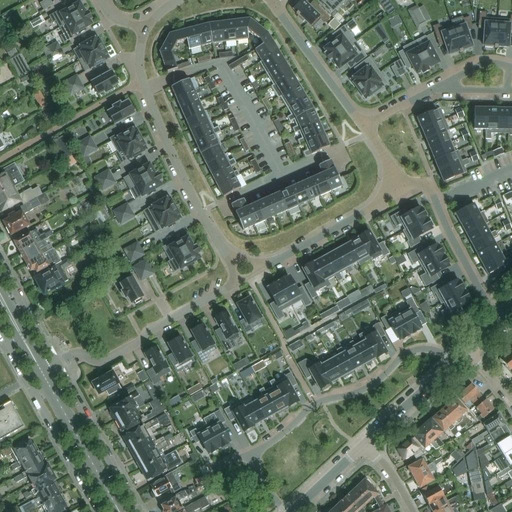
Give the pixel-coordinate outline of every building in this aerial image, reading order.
[(44,0),(45,1),(40,4),(44,10),(53,5),(52,3),(56,0),(58,0),(59,1),(60,0),(44,0)] [(333,12),(344,0),(321,0),(321,1),(333,12)] [(350,11),(354,5),(347,0),(346,0),(342,6),(350,11)] [(330,19),(319,8),(315,12),(302,1),(293,10),(297,13),(296,14),(298,16),(297,17),(303,23),(305,21),(312,28),(321,19),(326,23),(330,19)] [(56,21),(59,28),(88,13),(87,12),(85,13),(79,3),(72,7),(71,5),(65,8),(66,10),(60,13),(59,11),(49,17),(53,23),(56,21)] [(423,18),(418,9),(412,12),(419,25),(425,22),(423,18)] [(494,48),(495,48),(498,19),(486,18),(486,12),(479,12),(478,29),(484,29),(483,46),(494,47),(494,48)] [(88,13),(59,28),(63,35),(60,37),(64,43),(73,38),(72,35),(78,32),(79,34),(85,31),(84,29),(92,25),(89,20),(91,19),(88,13)] [(510,20),(498,19),(495,48),(497,48),(497,47),(508,48),(509,31),(511,30),(511,15),(510,15),(510,20)] [(41,16),(29,23),(33,29),(44,22),(41,16)] [(452,25),(461,52),(462,52),(462,51),(472,47),(467,31),(473,29),(469,17),(465,18),(464,16),(459,18),(461,24),(455,26),(454,24),(452,25)] [(259,41),(262,45),(271,40),(268,34),(249,19),(246,20),(247,31),(259,41)] [(248,39),(247,31),(246,20),(233,21),(236,41),(248,39)] [(334,41),(324,49),(326,53),(325,55),(329,61),(355,42),(348,33),(357,26),(352,20),(344,27),(331,36),(334,41)] [(222,23),(224,42),(236,41),(233,21),(222,23)] [(208,24),(212,44),(224,42),(222,23),(208,24)] [(208,24),(196,28),(201,47),(212,44),(208,24)] [(441,24),(432,26),(437,41),(443,39),(448,55),(459,52),(459,53),(461,52),(452,25),(442,28),(441,24)] [(196,28),(184,31),(187,41),(186,41),(188,50),(201,47),(196,28)] [(177,43),(186,41),(187,41),(184,31),(169,34),(163,47),(172,52),(177,43)] [(73,51),(79,61),(103,48),(97,37),(89,41),(89,39),(83,43),(84,44),(77,48),(78,48),(73,51)] [(428,69),(439,63),(428,43),(425,37),(414,42),(429,71),(428,69)] [(271,40),(262,45),(255,50),(261,61),(262,62),(279,52),(271,40)] [(331,60),(338,69),(349,61),(353,67),(366,57),(355,42),(329,61),(331,60)] [(398,53),(405,65),(410,62),(417,74),(421,72),(422,74),(429,71),(414,42),(403,48),(404,50),(398,53)] [(18,54),(13,44),(5,49),(10,58),(18,54)] [(44,51),(47,57),(60,50),(57,44),(44,51)] [(163,47),(160,52),(167,74),(174,72),(177,71),(183,68),(182,64),(176,67),(171,53),(172,52),(163,47)] [(103,48),(79,61),(84,71),(85,72),(89,69),(89,70),(96,66),(97,68),(103,65),(102,63),(109,59),(103,48)] [(47,57),(51,63),(63,56),(60,50),(47,57)] [(285,63),(279,52),(262,62),(261,61),(259,63),(266,75),(285,63)] [(28,71),(19,55),(9,61),(18,77),(28,71)] [(357,66),(361,72),(350,80),(358,90),(380,73),(369,58),(357,66)] [(400,61),(393,64),(395,66),(391,68),(396,78),(406,73),(400,61)] [(271,87),(292,74),(285,63),(266,75),(273,85),(271,87)] [(112,75),(111,72),(91,83),(98,95),(104,92),(105,94),(112,90),(111,88),(118,84),(116,82),(118,81),(114,73),(112,75)] [(358,90),(365,100),(377,91),(379,93),(384,89),(383,87),(387,83),(383,77),(384,76),(382,72),(380,74),(380,73),(358,90)] [(299,86),(292,74),(271,87),(278,98),(299,86)] [(76,77),(63,84),(67,90),(80,83),(76,77)] [(176,99),(194,91),(189,79),(171,87),(176,99)] [(67,90),(70,96),(83,89),(80,83),(67,90)] [(299,86),(278,98),(278,99),(280,97),(287,109),(306,97),(299,86)] [(199,102),(194,91),(176,99),(181,109),(199,102)] [(313,109),(306,97),(287,109),(291,115),(287,118),(289,122),(313,110),(313,109)] [(48,106),(45,101),(39,105),(41,110),(48,106)] [(133,112),(135,110),(131,103),(128,104),(127,102),(121,105),(120,103),(113,107),(114,109),(107,113),(114,125),(134,114),(133,112)] [(204,112),(203,112),(199,102),(181,109),(186,120),(204,112)] [(486,130),(485,130),(485,139),(490,140),(490,134),(497,134),(497,109),(497,107),(490,107),(490,109),(486,109),(486,130)] [(508,134),(509,134),(509,109),(504,109),(504,108),(498,107),(498,109),(497,109),(497,134),(508,134)] [(47,120),(53,114),(46,108),(41,115),(47,120)] [(485,130),(486,130),(486,109),(474,108),(474,130),(485,130)] [(444,119),(440,109),(416,118),(421,129),(444,119)] [(319,123),(313,110),(289,122),(294,120),(297,127),(292,129),(294,133),(319,123)] [(186,120),(190,131),(211,122),(206,111),(203,112),(204,112),(186,120)] [(444,119),(421,129),(426,140),(446,131),(447,132),(449,131),(444,119)] [(281,127),(278,120),(273,122),(277,129),(281,127)] [(190,131),(195,142),(215,133),(216,134),(220,132),(218,127),(213,129),(211,122),(190,131)] [(324,135),(319,123),(294,133),(294,134),(299,132),(302,139),(297,141),(300,146),(324,135)] [(109,139),(117,152),(141,139),(135,128),(127,132),(126,130),(120,134),(121,135),(115,139),(114,137),(109,139)] [(447,132),(446,131),(426,140),(430,150),(451,142),(447,132)] [(200,154),(201,155),(218,146),(221,145),(216,134),(215,133),(195,142),(200,154)] [(75,153),(65,135),(59,138),(69,156),(75,153)] [(305,158),(330,147),(324,135),(300,146),(304,144),(307,151),(303,153),(305,158)] [(77,145),(80,151),(93,144),(89,138),(77,145)] [(147,150),(141,139),(117,152),(117,153),(115,154),(121,164),(127,160),(127,161),(134,157),(135,159),(140,156),(139,154),(147,150)] [(430,150),(434,160),(434,161),(455,152),(451,142),(430,150)] [(83,157),(96,150),(93,144),(80,151),(83,157)] [(223,156),(218,146),(201,155),(206,165),(224,156),(223,156)] [(455,152),(434,161),(439,171),(462,162),(462,161),(457,151),(455,152)] [(74,155),(68,158),(72,165),(78,162),(74,155)] [(226,155),(223,156),(224,156),(206,165),(212,176),(229,167),(236,164),(233,159),(229,161),(226,155)] [(462,162),(439,171),(443,182),(466,173),(464,166),(469,164),(467,159),(462,161),(462,162)] [(319,166),(322,174),(323,174),(331,192),(342,186),(330,160),(319,166)] [(0,195),(13,188),(24,182),(14,164),(1,171),(4,175),(0,177),(0,195)] [(123,179),(129,189),(157,174),(155,175),(149,164),(142,168),(141,166),(135,170),(136,172),(129,175),(130,175),(123,179)] [(232,173),(229,167),(212,176),(217,187),(235,178),(239,176),(237,171),(232,173)] [(95,178),(99,184),(111,177),(108,171),(95,178)] [(157,174),(129,189),(135,200),(141,197),(142,197),(148,193),(149,195),(155,192),(154,190),(161,186),(159,182),(161,181),(157,174)] [(322,174),(312,179),(320,196),(331,192),(323,174),(322,174)] [(99,184),(102,190),(115,183),(111,177),(99,184)] [(240,189),(235,178),(217,187),(223,198),(240,189)] [(320,196),(312,179),(301,184),(309,201),(320,196)] [(309,201),(301,184),(290,189),(298,206),(309,201)] [(0,195),(0,212),(4,211),(3,210),(20,201),(23,206),(36,198),(41,195),(37,188),(31,191),(30,189),(24,192),(24,193),(17,196),(13,188),(0,195)] [(298,206),(290,189),(279,194),(287,211),(298,206)] [(36,198),(23,206),(13,211),(14,213),(5,218),(6,218),(8,217),(9,219),(4,222),(7,228),(6,229),(9,234),(10,233),(11,235),(29,225),(24,215),(40,206),(41,207),(50,202),(45,193),(41,195),(36,198)] [(276,216),(287,211),(279,194),(268,198),(276,216)] [(149,222),(175,208),(169,197),(161,201),(160,199),(154,203),(155,204),(149,208),(143,212),(149,222)] [(276,216),(268,198),(257,203),(265,221),(276,216)] [(254,226),(246,208),(247,208),(243,199),(231,205),(243,231),(254,226)] [(257,203),(247,208),(246,208),(254,226),(265,221),(257,203)] [(460,224),(479,214),(473,204),(455,214),(460,224)] [(127,205),(114,212),(117,218),(130,211),(127,205)] [(181,219),(175,208),(149,222),(155,233),(161,229),(162,230),(168,226),(169,228),(175,225),(174,223),(181,219)] [(405,230),(426,218),(425,217),(427,216),(423,209),(421,210),(420,208),(407,215),(404,210),(390,217),(395,227),(401,224),(404,230),(405,230)] [(105,221),(103,217),(100,212),(100,211),(93,215),(99,225),(105,221)] [(117,218),(121,224),(133,217),(130,211),(117,218)] [(466,234),(484,224),(485,225),(488,223),(482,212),(479,214),(460,224),(460,225),(461,225),(466,234)] [(427,220),(426,218),(405,230),(404,230),(402,231),(408,241),(406,242),(410,248),(421,242),(420,239),(418,237),(422,235),(432,229),(431,227),(433,226),(429,219),(427,220)] [(471,244),(490,234),(485,225),(484,224),(466,234),(471,244)] [(88,246),(105,237),(102,231),(85,240),(88,246)] [(476,255),(495,245),(492,239),(497,236),(494,231),(490,234),(471,244),(476,254),(476,255)] [(358,238),(359,238),(370,260),(371,261),(382,256),(383,257),(389,254),(383,242),(377,245),(369,232),(358,238)] [(19,239),(14,241),(15,243),(15,245),(16,247),(18,247),(21,253),(25,250),(36,244),(36,245),(45,240),(47,239),(44,235),(44,233),(33,239),(30,233),(29,233),(19,239)] [(162,248),(170,261),(196,247),(196,246),(194,248),(188,237),(181,241),(180,241),(179,239),(173,243),(174,244),(168,248),(167,245),(162,248)] [(359,266),(370,260),(359,238),(347,245),(357,262),(359,266)] [(25,250),(21,253),(21,254),(21,256),(22,258),(24,259),(27,264),(31,262),(43,255),(53,250),(47,239),(45,240),(36,245),(36,244),(25,250)] [(137,243),(124,250),(127,256),(140,249),(137,243)] [(357,262),(347,245),(336,251),(347,270),(346,270),(348,274),(353,271),(350,266),(357,262)] [(418,261),(422,268),(443,256),(437,245),(424,253),(421,247),(407,255),(413,265),(418,261)] [(482,265),(501,255),(500,254),(495,245),(476,255),(482,265)] [(196,247),(170,261),(168,263),(174,273),(180,269),(180,270),(186,266),(187,268),(193,265),(192,263),(200,259),(197,255),(200,253),(196,247)] [(127,256),(131,262),(144,255),(140,249),(127,256)] [(347,270),(336,251),(325,257),(335,276),(335,277),(338,282),(342,279),(339,274),(346,270),(347,270)] [(501,255),(482,265),(487,275),(508,264),(502,253),(500,254),(501,255)] [(31,262),(27,264),(28,265),(27,267),(28,269),(30,270),(31,271),(34,270),(36,273),(41,271),(49,266),(49,267),(54,264),(55,266),(60,263),(56,256),(46,261),(43,255),(31,262)] [(402,255),(395,259),(398,265),(406,261),(402,255)] [(326,287),(325,287),(326,288),(331,286),(328,281),(335,277),(335,276),(325,257),(324,258),(323,256),(317,259),(318,261),(313,264),(326,287)] [(425,287),(439,279),(436,274),(439,272),(449,266),(443,256),(422,268),(425,274),(419,277),(425,287)] [(67,259),(60,263),(55,266),(54,266),(55,268),(35,279),(36,281),(35,282),(36,282),(37,282),(38,285),(37,285),(38,286),(39,285),(40,287),(39,288),(42,293),(43,293),(44,294),(47,293),(50,292),(50,291),(54,289),(64,284),(63,283),(68,281),(63,273),(59,275),(58,273),(71,266),(67,259)] [(146,261),(140,265),(147,277),(153,274),(146,261)] [(326,287),(313,264),(313,263),(302,269),(310,283),(304,286),(312,299),(317,296),(315,292),(325,287),(326,287)] [(140,265),(134,268),(141,281),(147,277),(140,265)] [(278,282),(291,306),(301,301),(305,307),(311,304),(302,287),(296,290),(289,277),(286,278),(285,276),(279,279),(280,282),(278,282)] [(141,298),(143,297),(132,278),(120,284),(124,291),(121,292),(125,299),(127,298),(131,304),(133,303),(135,305),(142,301),(141,298)] [(442,303),(464,291),(463,289),(465,288),(461,281),(459,283),(458,280),(444,288),(441,282),(430,289),(433,294),(435,294),(441,304),(443,303),(442,303)] [(281,311),(291,306),(278,282),(276,283),(275,281),(268,285),(270,287),(267,288),(275,302),(269,305),(278,321),(284,317),(281,311)] [(464,291),(442,303),(443,303),(446,309),(440,312),(442,316),(441,317),(444,324),(460,315),(456,309),(460,307),(470,302),(469,299),(471,298),(467,292),(465,293),(464,291)] [(240,322),(246,333),(251,330),(249,325),(260,318),(249,298),(237,305),(245,319),(240,322)] [(411,299),(405,302),(407,306),(397,312),(410,335),(421,329),(413,316),(419,312),(411,299)] [(322,320),(339,311),(337,307),(319,316),(322,320)] [(386,316),(380,319),(386,330),(392,327),(399,341),(410,335),(397,312),(387,317),(386,316)] [(231,320),(230,318),(229,318),(227,313),(224,315),(223,313),(216,316),(218,318),(215,320),(223,334),(218,337),(226,352),(236,346),(233,341),(240,337),(231,320)] [(216,349),(207,333),(207,332),(206,330),(205,331),(203,325),(192,331),(199,345),(194,348),(197,353),(203,364),(209,360),(206,355),(216,349)] [(364,364),(375,358),(376,358),(365,339),(366,339),(363,333),(358,335),(361,341),(354,345),(364,364)] [(375,358),(376,358),(387,352),(376,333),(366,339),(365,339),(376,358),(375,358)] [(182,368),(194,362),(184,345),(185,345),(184,342),(183,343),(180,338),(168,344),(174,354),(176,359),(171,362),(177,373),(183,369),(182,368)] [(343,353),(353,370),(364,364),(354,345),(352,341),(348,344),(351,349),(344,353),(343,353)] [(292,352),(297,349),(294,343),(289,346),(289,347),(292,352)] [(147,353),(145,354),(153,369),(146,372),(154,385),(160,382),(158,378),(170,372),(156,348),(154,349),(153,347),(146,351),(147,353)] [(344,353),(341,348),(336,350),(339,356),(332,360),(341,377),(353,370),(343,353),(344,353)] [(511,351),(511,350),(510,351),(509,350),(504,355),(505,355),(500,359),(506,366),(505,367),(506,367),(508,368),(507,369),(508,369),(509,370),(511,373),(511,351)] [(318,362),(330,384),(330,383),(341,377),(332,360),(330,355),(318,362)] [(245,361),(235,365),(237,371),(247,367),(245,361)] [(312,376),(319,390),(330,384),(318,362),(317,362),(318,363),(308,368),(304,361),(298,364),(306,379),(312,376)] [(256,364),(251,367),(253,371),(254,373),(260,370),(256,364)] [(245,370),(240,373),(243,379),(249,376),(245,370)] [(99,379),(92,383),(93,386),(97,393),(98,395),(106,391),(109,396),(121,389),(118,384),(119,384),(112,372),(105,376),(99,379)] [(290,373),(285,376),(285,378),(275,383),(275,384),(288,406),(287,407),(288,407),(299,401),(291,388),(297,385),(290,373)] [(275,383),(274,380),(269,382),(272,388),(265,391),(264,392),(276,413),(277,413),(278,415),(284,411),(283,409),(287,407),(288,406),(275,384),(275,383)] [(133,385),(118,393),(120,398),(135,389),(133,385)] [(457,397),(461,400),(464,404),(469,400),(472,404),(481,396),(478,392),(475,388),(473,385),(472,385),(471,385),(470,386),(469,385),(466,388),(466,389),(457,397)] [(265,391),(263,388),(258,391),(261,396),(254,400),(255,402),(265,419),(276,413),(264,392),(265,391)] [(154,390),(149,393),(153,401),(159,398),(154,390)] [(122,401),(120,402),(121,403),(119,404),(118,404),(109,409),(111,412),(111,414),(109,415),(110,415),(114,423),(136,410),(144,405),(140,399),(138,394),(123,402),(122,401)] [(483,419),(490,413),(493,410),(489,405),(489,403),(487,401),(486,401),(485,401),(481,396),(472,404),(476,408),(475,409),(480,415),(476,418),(480,423),(484,421),(483,419)] [(141,424),(165,411),(159,398),(149,404),(154,412),(144,417),(143,415),(140,417),(136,410),(114,423),(118,431),(119,431),(119,430),(121,428),(123,431),(120,433),(120,434),(141,422),(141,424)] [(450,403),(448,405),(466,425),(469,422),(470,422),(463,415),(467,411),(459,402),(456,398),(455,399),(454,399),(450,402),(450,403)] [(166,410),(175,405),(172,399),(163,404),(166,410)] [(0,440),(24,427),(12,406),(13,405),(12,403),(11,403),(10,402),(0,407),(0,440)] [(265,419),(255,402),(244,408),(244,409),(253,426),(265,419)] [(230,407),(223,410),(230,422),(235,419),(243,432),(254,426),(253,426),(244,409),(244,408),(241,403),(230,408),(230,407)] [(441,412),(440,412),(452,425),(455,422),(461,429),(463,427),(466,425),(448,405),(445,408),(444,407),(440,410),(441,412)] [(219,410),(209,416),(212,422),(206,425),(219,449),(221,448),(222,450),(229,446),(227,444),(230,443),(220,425),(225,422),(219,410)] [(433,418),(432,419),(435,423),(443,432),(447,429),(454,436),(458,432),(452,425),(440,412),(437,415),(436,414),(433,417),(433,418)] [(126,435),(122,438),(126,436),(128,439),(125,441),(124,440),(123,440),(128,449),(129,448),(133,446),(153,435),(149,429),(159,424),(160,426),(162,426),(162,427),(166,426),(170,424),(165,414),(156,419),(126,435)] [(486,431),(471,441),(471,442),(474,446),(474,444),(483,438),(504,426),(502,421),(502,419),(500,417),(499,416),(498,415),(493,417),(485,422),(482,424),(486,431)] [(422,428),(422,427),(421,428),(439,448),(444,446),(437,438),(442,434),(433,424),(430,420),(423,426),(424,426),(422,428)] [(201,441),(208,455),(219,449),(206,425),(196,431),(195,429),(189,433),(195,444),(201,441)] [(478,449),(475,451),(477,458),(478,457),(478,456),(483,454),(495,446),(510,437),(508,432),(508,430),(506,428),(505,427),(504,426),(483,438),(487,445),(479,450),(478,449)] [(413,435),(414,437),(424,448),(425,449),(430,445),(435,450),(439,448),(421,428),(422,428),(420,430),(419,429),(413,435)] [(170,434),(163,438),(165,442),(168,440),(172,438),(170,434)] [(129,448),(128,449),(133,457),(134,457),(133,456),(136,454),(138,457),(134,459),(165,442),(163,438),(163,437),(156,441),(153,435),(133,446),(129,448)] [(414,437),(412,438),(422,449),(424,448),(414,437)] [(499,453),(492,457),(495,461),(511,450),(511,438),(510,437),(495,446),(499,453)] [(412,438),(410,440),(410,439),(398,450),(403,459),(412,454),(415,460),(427,454),(412,438)] [(10,447),(5,449),(0,452),(3,456),(6,454),(7,456),(14,453),(19,462),(38,452),(33,442),(30,443),(29,441),(26,443),(25,440),(11,448),(10,447)] [(165,442),(134,459),(134,460),(138,458),(139,461),(137,462),(136,461),(135,462),(140,470),(141,470),(145,467),(164,457),(161,451),(168,447),(165,442)] [(471,442),(466,447),(469,450),(474,446),(471,442)] [(462,458),(451,468),(458,476),(468,472),(479,468),(477,458),(475,451),(474,446),(462,458)] [(511,450),(495,461),(497,465),(501,471),(511,464),(511,450)] [(21,466),(25,472),(44,462),(39,454),(38,455),(36,453),(38,452),(19,462),(10,467),(13,471),(21,466)] [(141,470),(140,470),(146,481),(151,479),(180,463),(181,462),(178,457),(177,457),(172,460),(169,454),(164,457),(145,467),(141,470)] [(483,454),(478,456),(478,457),(480,465),(481,470),(489,464),(483,454)] [(422,460),(412,465),(407,468),(408,468),(407,468),(410,475),(411,475),(413,478),(412,479),(442,462),(440,458),(433,462),(426,466),(422,460)] [(27,477),(31,483),(51,472),(47,464),(44,466),(42,464),(44,463),(44,462),(25,472),(13,479),(16,483),(27,477)] [(430,474),(437,470),(444,465),(442,462),(412,479),(413,478),(415,482),(414,482),(418,489),(419,488),(419,489),(434,481),(430,474)] [(511,464),(501,471),(496,474),(498,478),(507,473),(511,480),(511,479),(511,464)] [(469,478),(480,476),(479,468),(468,472),(469,478)] [(25,500),(37,494),(56,484),(55,483),(53,484),(52,482),(55,480),(51,472),(31,483),(34,490),(27,493),(27,492),(22,494),(25,500)] [(156,497),(160,495),(169,490),(171,495),(181,490),(178,483),(177,484),(171,473),(153,482),(149,485),(150,487),(151,487),(152,489),(151,489),(152,491),(152,492),(151,493),(153,498),(155,497),(156,497)] [(469,478),(470,484),(481,482),(480,476),(469,478)] [(203,477),(196,479),(198,486),(205,483),(203,477)] [(355,489),(354,489),(367,504),(368,503),(373,498),(376,504),(371,507),(373,511),(374,511),(379,510),(382,508),(385,506),(382,501),(378,493),(377,494),(369,486),(371,484),(366,479),(361,484),(361,483),(355,489)] [(470,484),(471,490),(483,488),(481,482),(470,484)] [(37,494),(39,497),(19,508),(20,511),(29,511),(34,509),(34,510),(43,505),(62,494),(61,493),(59,494),(58,492),(60,491),(56,484),(37,494)] [(424,495),(423,496),(428,505),(444,497),(452,492),(449,488),(446,490),(443,484),(438,487),(429,492),(424,495)] [(422,492),(424,495),(429,492),(428,489),(427,487),(421,490),(422,492)] [(484,493),(483,488),(471,490),(472,496),(484,493)] [(194,489),(189,490),(185,491),(180,493),(175,496),(176,498),(161,506),(162,506),(163,509),(164,511),(163,511),(176,511),(183,509),(179,502),(187,497),(187,496),(196,492),(194,489)] [(345,498),(344,499),(357,511),(364,511),(362,509),(367,504),(354,489),(353,490),(346,497),(347,497),(345,499),(345,498)] [(472,496),(473,502),(485,499),(484,493),(472,496)] [(61,511),(64,511),(63,509),(66,507),(64,505),(67,504),(62,494),(43,505),(46,511),(61,511)] [(194,511),(201,509),(201,510),(209,506),(204,497),(183,509),(184,511),(181,511),(194,511)] [(444,497),(428,505),(432,511),(433,511),(438,511),(457,501),(455,497),(446,502),(444,497)] [(335,507),(338,511),(357,511),(344,499),(345,499),(343,501),(342,500),(335,507)] [(457,501),(438,511),(452,511),(451,511),(460,506),(457,501)]
